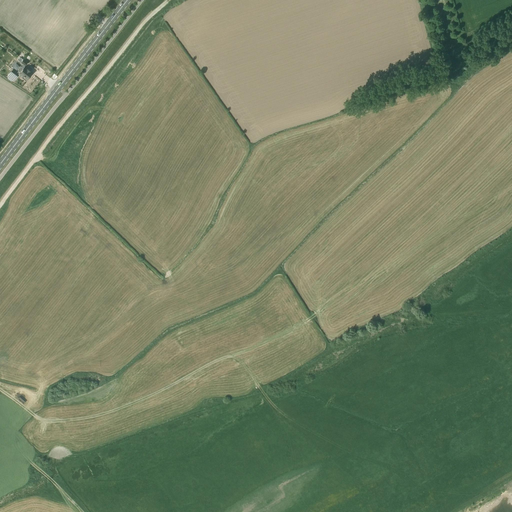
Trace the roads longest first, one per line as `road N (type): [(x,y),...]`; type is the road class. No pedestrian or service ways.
road 1 (track): [(231,356),(88,417),(47,422),(0,391)]
road 2 (track): [(394,511),(276,410),(231,356)]
road 3 (primary): [(0,164),(127,0)]
road 4 (track): [(447,0),(461,74),(495,102)]
